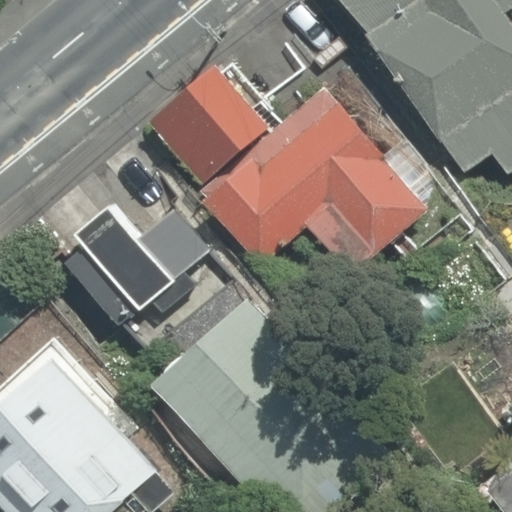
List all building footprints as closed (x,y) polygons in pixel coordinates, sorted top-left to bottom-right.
[(438,0),(344,0),(471,180),(499,161),(511,179),(511,15),(501,0),(444,0),(440,3),(438,0)] [(274,136),(229,76),(166,123),(210,183),(274,136)] [(437,211),(337,91),(215,188),(271,256),(323,222),(362,270),(437,211)] [(100,277),(136,320),(222,249),(186,206),(148,237),(125,208),(76,248),(100,277)] [(0,343),(44,309),(2,257),(0,258),(0,343)] [(351,511),(414,453),(262,295),(171,382),(295,511),(351,511)] [(150,511),(187,482),(74,346),(0,406),(0,489),(19,511),(150,511)] [(511,511),(511,471),(483,493),(498,511),(511,511)]
